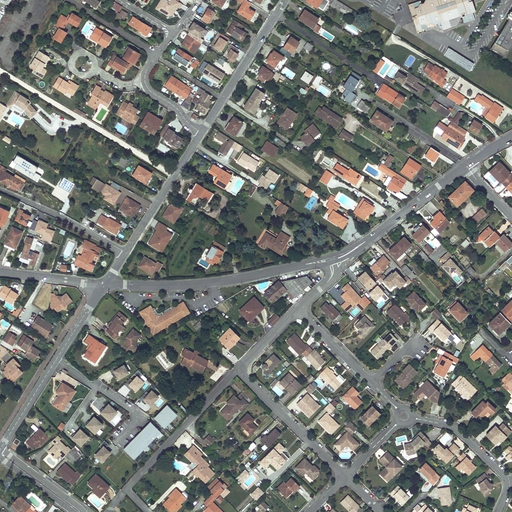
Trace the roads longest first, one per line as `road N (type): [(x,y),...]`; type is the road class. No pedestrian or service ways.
road 1 (tertiary): [(330,259),(212,282),(105,284)]
road 2 (tertiary): [(105,284),(0,448)]
road 3 (residential): [(240,373),(126,487),(149,511)]
road 4 (tertiary): [(466,165),(330,259)]
road 5 (residential): [(497,511),(510,485),(447,425),(404,416)]
road 6 (unclassified): [(285,0),(201,132)]
road 7 (residential): [(345,475),(240,373)]
road 8 (unclassified): [(201,132),(126,252)]
road 9 (residential): [(126,252),(0,188)]
